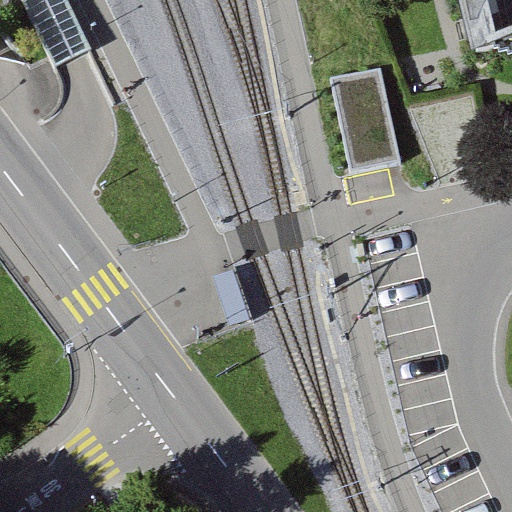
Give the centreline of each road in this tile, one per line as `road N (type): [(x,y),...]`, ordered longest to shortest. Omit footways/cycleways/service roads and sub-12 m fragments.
road 1 (secondary): [(0,168),(172,405)]
road 2 (residential): [(511,460),(477,390),(478,315),(511,243)]
road 3 (residential): [(172,405),(83,449),(0,504)]
road 4 (secondary): [(172,405),(253,511)]
